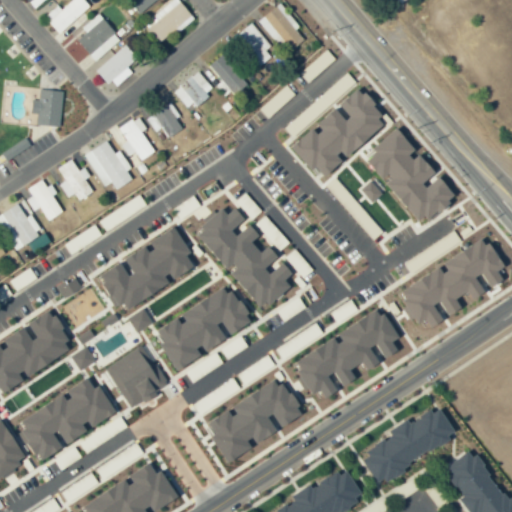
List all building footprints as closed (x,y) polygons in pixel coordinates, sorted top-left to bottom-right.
[(27,0),(35,8),(43,0),(27,0)] [(90,6),(84,0),(71,0),(62,10),(57,5),(44,17),(60,34),(90,6)] [(131,0),(140,12),(157,0),(131,0)] [(172,0),(151,17),(155,23),(150,26),(158,35),(163,31),(166,36),(181,24),(183,28),(194,19),(179,0),(172,0)] [(297,27),(283,4),(260,18),(281,52),(302,39),(296,28),(297,27)] [(107,51),(101,44),(115,33),(99,13),(82,27),(86,33),(78,39),(94,61),(107,51)] [(275,54),(251,24),(234,37),(258,67),(275,54)] [(127,67),(137,58),(125,44),(97,70),(114,89),(132,72),(127,67)] [(234,94),(247,83),(221,55),(208,66),(234,94)] [(189,111),(213,89),(196,71),(172,93),(189,111)] [(388,123),(359,87),(339,104),(349,117),(345,120),(336,108),(314,126),(315,127),(291,147),(312,171),(316,168),(324,178),(345,161),(344,160),(388,123)] [(36,125),(61,126),(62,90),(39,90),(39,100),(32,100),(31,113),(37,114),(36,125)] [(152,131),(161,127),(166,137),(181,130),(176,118),(178,117),(171,103),(145,115),(152,131)] [(125,141),(119,145),(127,156),(135,152),(140,160),(153,152),(140,131),(145,129),(137,116),(117,128),(125,141)] [(456,196),(440,177),(427,187),(424,183),(436,174),(418,152),(418,153),(398,128),(372,149),(376,154),(367,161),(384,182),(386,181),(421,225),(456,196)] [(131,179),(125,170),(129,167),(118,150),(113,153),(105,140),(83,154),(103,185),(109,181),(115,190),(131,179)] [(77,170),(71,159),(56,167),(63,181),(58,184),(65,197),(73,193),(77,200),(91,193),(84,179),(88,176),(83,167),(77,170)] [(63,212),(47,185),(44,187),(40,179),(26,188),(30,196),(25,199),(32,211),(38,207),(46,221),(63,212)] [(0,226),(13,250),(40,235),(29,214),(24,217),(16,204),(0,212),(0,226)] [(195,236),(231,270),(228,274),(266,310),(289,285),(285,282),(294,273),(282,263),(271,274),(267,269),(279,257),(268,247),(262,253),(252,243),(260,235),(249,225),(238,236),(233,231),(245,218),(234,208),(228,215),(221,208),(195,236)] [(98,276),(116,308),(123,304),(127,310),(173,283),(172,280),(194,267),(187,256),(190,254),(174,227),(146,243),(147,245),(124,258),(133,273),(129,276),(121,262),(98,276)] [(400,292),(418,324),(427,319),(432,327),(443,321),(435,306),(441,302),(449,316),(462,309),(457,300),(469,293),(473,301),(486,294),(477,277),(483,274),(491,288),(504,281),(499,271),(504,269),(487,238),(441,263),(444,267),(400,292)] [(56,287),(64,299),(81,287),(73,275),(56,287)] [(176,371),(204,355),(203,353),(225,340),(217,325),(222,322),(230,335),(251,323),(230,286),(179,315),(180,317),(157,330),(164,342),(160,344),(176,371)] [(152,324),(144,308),(127,317),(136,332),(152,324)] [(74,350),(51,310),(26,324),(27,326),(0,341),(2,343),(0,344),(0,388),(3,394),(27,381),(25,378),(74,350)] [(294,361),(311,395),(321,391),(325,398),(337,392),(328,376),(336,372),(343,387),(356,380),(351,369),(363,363),(367,371),(379,365),(371,348),(378,345),(385,359),(398,352),(393,342),(397,340),(382,310),(335,334),(337,339),(294,361)] [(79,370),(95,360),(86,346),(70,356),(79,370)] [(130,408),(168,385),(157,366),(151,370),(138,348),(105,368),(130,408)] [(39,463),(65,448),(64,446),(91,431),(89,429),(116,414),(99,385),(93,388),(88,379),(65,391),(66,395),(20,420),(25,429),(22,431),(39,463)] [(226,464),(255,449),(253,446),(277,433),(269,417),(274,415),(281,428),(301,417),(281,379),(229,406),(231,409),(208,422),(214,434),(211,436),(226,464)] [(447,437),(431,405),(400,421),(398,418),(378,429),(381,435),(355,449),(359,456),(354,459),(365,480),(447,437)] [(0,478),(27,462),(0,417),(0,478)] [(511,511),(511,508),(457,449),(438,468),(443,473),(439,477),(454,495),(450,498),(462,511),(511,511)] [(153,511),(177,499),(162,470),(156,474),(150,464),(127,476),(129,480),(82,505),(85,511),(153,511)] [(329,511),(355,497),(337,466),(308,482),(307,481),(281,495),(284,500),(262,511),(329,511)]
